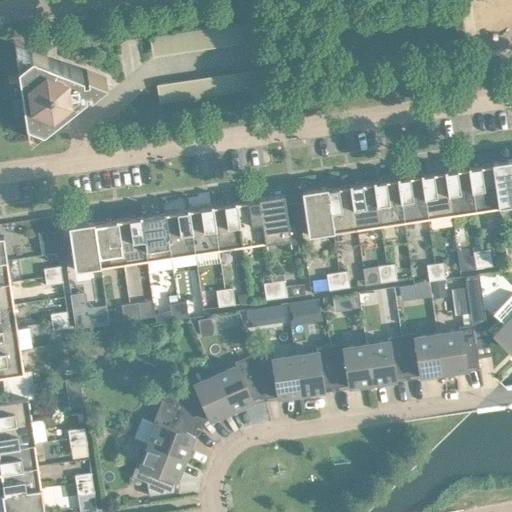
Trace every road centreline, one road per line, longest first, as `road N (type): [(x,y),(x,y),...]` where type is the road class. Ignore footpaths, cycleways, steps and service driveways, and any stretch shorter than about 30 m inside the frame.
road 1 (residential): [(0,173),(511,96)]
road 2 (residential): [(511,393),(247,432),(215,459),(218,511)]
